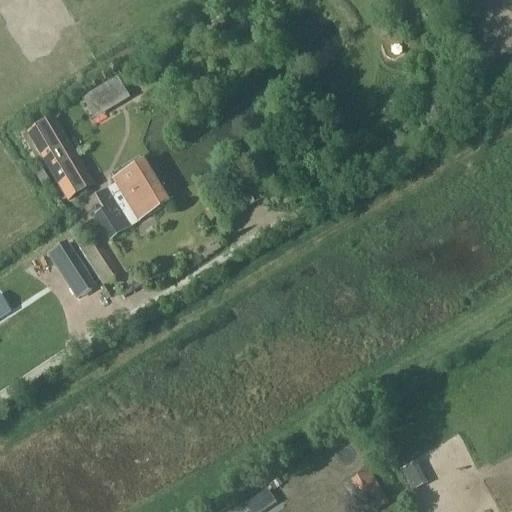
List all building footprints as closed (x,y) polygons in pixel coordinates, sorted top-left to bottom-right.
[(118,80),(117,81),(95,93),(107,114),(130,100),(118,80)] [(54,119),(29,134),(69,203),(94,188),(54,119)] [(104,210),(94,216),(103,230),(102,234),(105,239),(109,239),(110,241),(161,209),(170,203),(144,161),(135,168),(114,181),(116,184),(96,197),(104,210)] [(103,287),(118,278),(97,245),(82,253),(103,287)] [(95,289),(67,246),(50,256),(78,300),(95,289)] [(0,300),(0,318),(9,313),(0,300)] [(352,483),(369,511),(376,511),(389,505),(370,472),(352,483)] [(267,491),(244,507),(246,509),(247,511),(265,511),(277,505),(267,491)]
